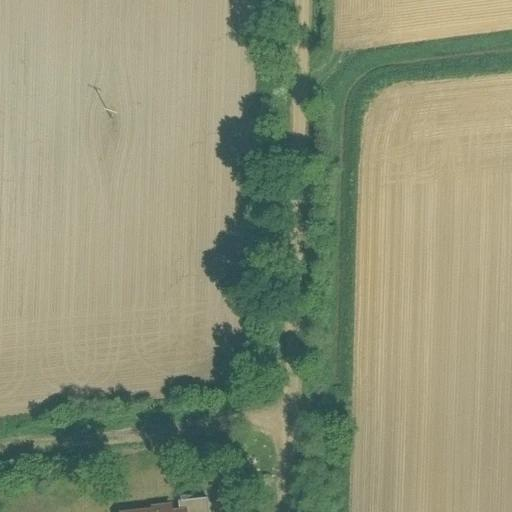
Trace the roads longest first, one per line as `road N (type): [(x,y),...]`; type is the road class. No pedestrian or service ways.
road 1 (unclassified): [(273,511),(287,0)]
road 2 (track): [(0,435),(275,408)]
